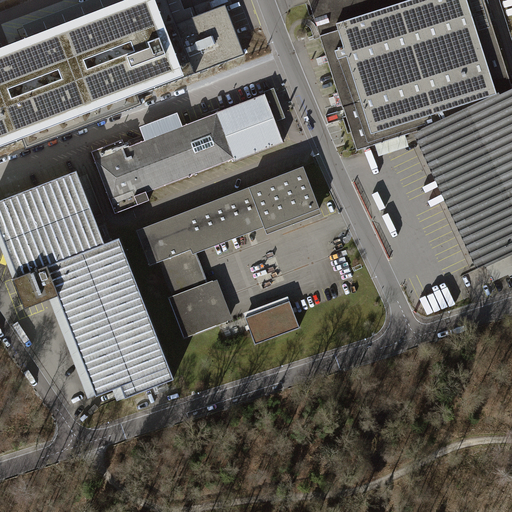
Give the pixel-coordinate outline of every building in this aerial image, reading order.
[(138,95),(195,73),(167,0),(125,0),(27,37),(0,47),(0,146),(22,138),(26,149),(142,105),(138,95)] [(88,0),(23,25),(27,37),(125,0),(88,0)] [(180,0),(167,0),(195,73),(244,54),(225,5),(194,17),(191,8),(185,10),(180,0)] [(500,95),(511,89),(511,86),(484,0),(308,0),(357,151),(413,133),(499,93),(500,95)] [(237,10),(238,10),(241,9),(239,2),(228,5),(230,12),(237,10)] [(123,140),(90,153),(115,215),(149,202),(146,194),(234,160),(234,162),(284,143),(276,123),(286,119),(274,89),(264,92),(265,95),(183,127),(178,114),(139,128),(144,142),(131,147),(129,142),(124,144),(123,140)] [(511,89),(500,95),(499,93),(413,133),(477,269),(485,265),(493,282),(509,275),(511,278),(511,277),(511,89)] [(304,168),(136,232),(150,267),(160,263),(173,297),(168,298),(184,339),(233,320),(217,281),(213,282),(207,284),(196,255),(264,229),(267,236),(322,215),(304,168)] [(0,200),(0,240),(26,307),(56,295),(95,397),(121,388),(125,399),(174,380),(119,238),(104,244),(76,171),(0,200)] [(243,314),(255,346),(300,329),(288,297),(243,314)] [(222,327),(227,340),(242,334),(237,321),(222,327)]
